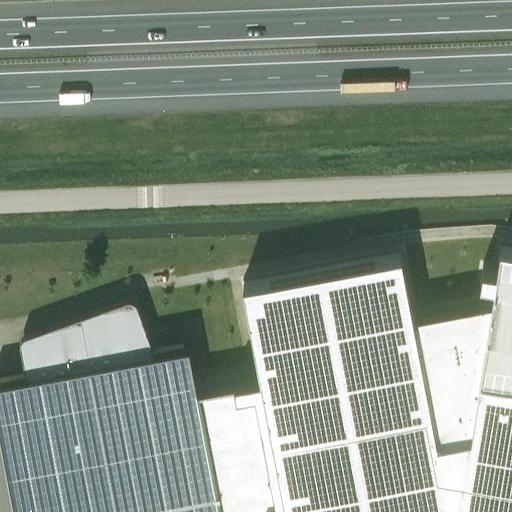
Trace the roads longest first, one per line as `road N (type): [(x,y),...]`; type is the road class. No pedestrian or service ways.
road 1 (unclassified): [(0,201),(511,180)]
road 2 (motorway): [(511,16),(0,35)]
road 3 (motorway): [(0,88),(511,70)]
